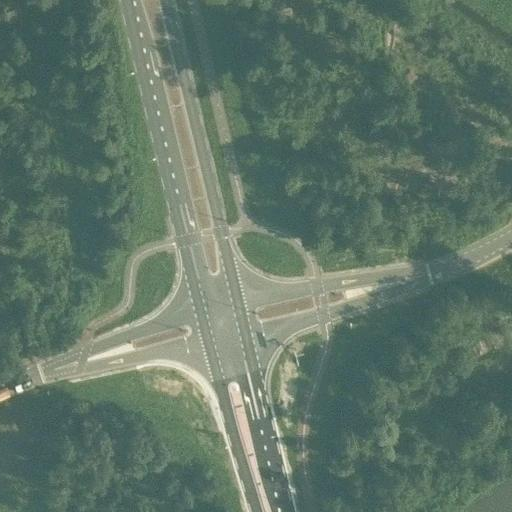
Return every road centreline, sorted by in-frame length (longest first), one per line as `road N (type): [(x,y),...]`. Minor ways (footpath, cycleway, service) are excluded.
road 1 (secondary): [(150,0),(229,323)]
road 2 (tertiary): [(229,323),(428,275),(511,233)]
road 3 (unclassified): [(0,392),(78,360),(229,323)]
road 4 (secondary): [(271,511),(229,323)]
